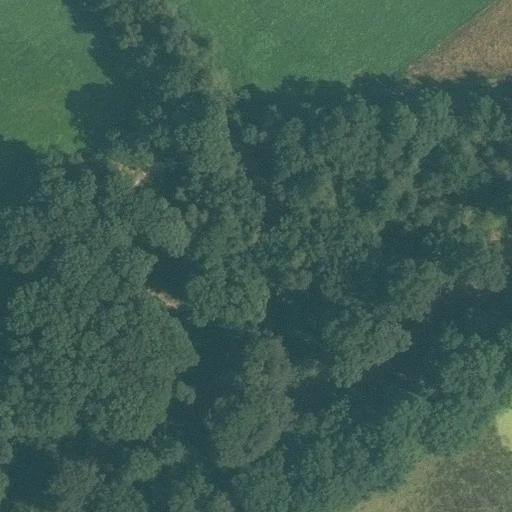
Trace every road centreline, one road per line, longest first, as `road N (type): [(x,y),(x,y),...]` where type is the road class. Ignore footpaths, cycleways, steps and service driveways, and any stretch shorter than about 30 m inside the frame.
road 1 (track): [(215,120),(511,89)]
road 2 (track): [(264,511),(511,349)]
